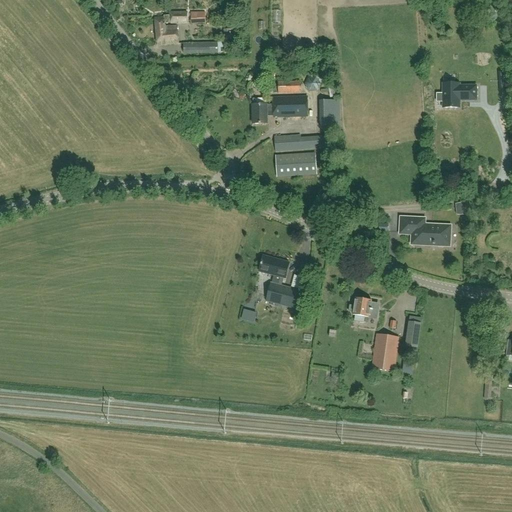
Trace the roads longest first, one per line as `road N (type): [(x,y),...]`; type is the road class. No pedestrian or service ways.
road 1 (tertiary): [(511,297),(432,284),(229,196)]
road 2 (unclassified): [(229,196),(226,160),(92,0)]
road 3 (track): [(307,227),(511,183)]
road 4 (tertiary): [(0,214),(90,190),(181,189)]
road 5 (unclassified): [(100,511),(46,462),(0,434)]
